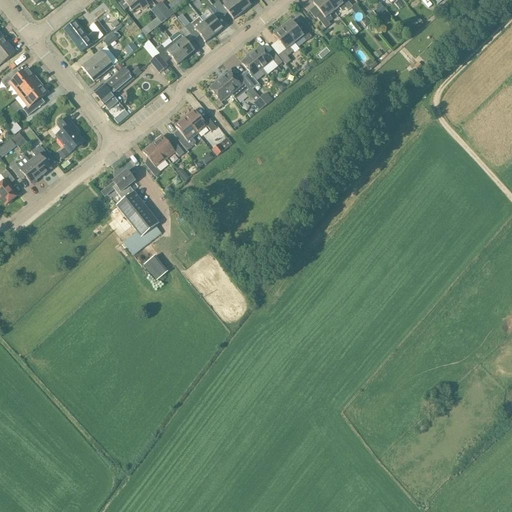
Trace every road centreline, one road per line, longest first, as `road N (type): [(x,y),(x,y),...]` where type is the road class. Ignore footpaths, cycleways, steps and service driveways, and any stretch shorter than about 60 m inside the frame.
road 1 (residential): [(511,16),(434,97),(438,118),(511,204)]
road 2 (residential): [(117,144),(292,0)]
road 3 (residential): [(117,144),(35,38)]
road 4 (residential): [(14,223),(117,144)]
